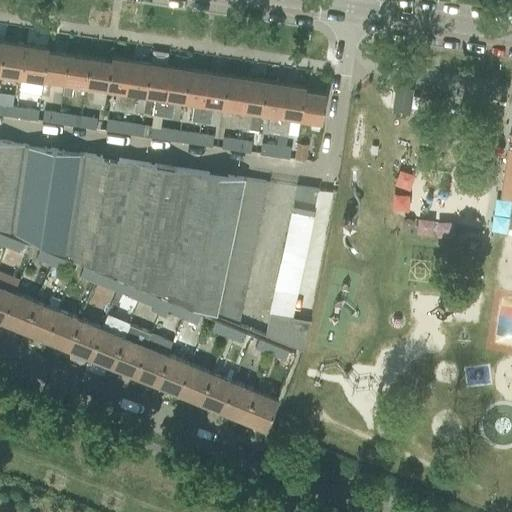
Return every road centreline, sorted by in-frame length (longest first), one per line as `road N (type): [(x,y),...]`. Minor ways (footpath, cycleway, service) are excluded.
road 1 (unclassified): [(0,126),(323,171),(350,12)]
road 2 (residential): [(369,511),(0,359)]
road 3 (tertiary): [(511,36),(350,12)]
